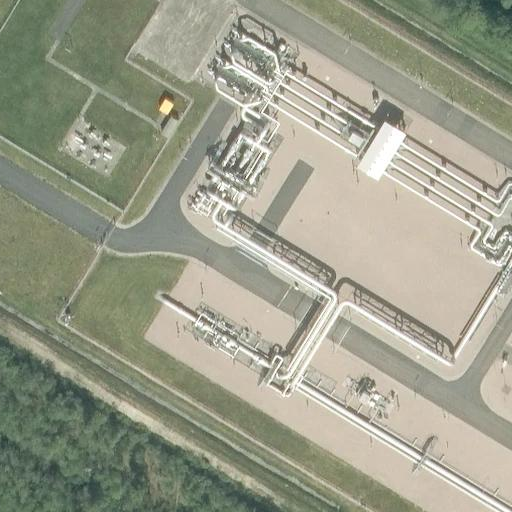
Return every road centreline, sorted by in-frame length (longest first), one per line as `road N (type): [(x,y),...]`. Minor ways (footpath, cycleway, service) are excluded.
road 1 (unknown): [(458,406),(161,222),(171,180),(222,97)]
road 2 (unknown): [(0,154),(105,222),(135,231),(161,222)]
